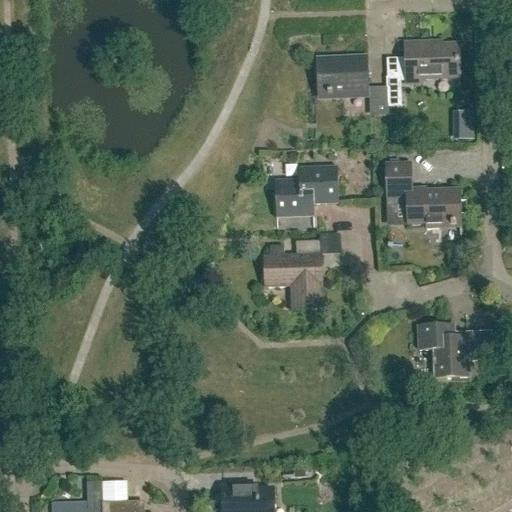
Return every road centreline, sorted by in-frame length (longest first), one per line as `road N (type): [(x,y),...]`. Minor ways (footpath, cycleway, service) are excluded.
road 1 (residential): [(485,0),(490,275)]
road 2 (residential): [(45,467),(164,475),(176,479),(181,511)]
